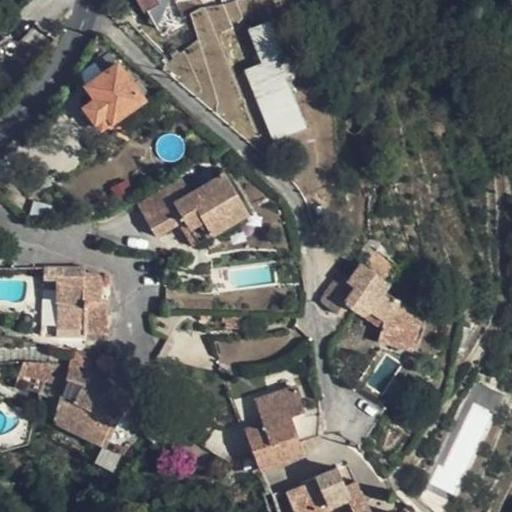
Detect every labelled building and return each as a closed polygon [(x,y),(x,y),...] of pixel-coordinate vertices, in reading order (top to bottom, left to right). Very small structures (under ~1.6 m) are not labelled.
[(137,0),(146,15),(173,0),(137,0)] [(172,34),(153,12),(126,34),(141,53),(157,40),(161,44),(172,34)] [(290,76),(269,25),(249,34),(261,66),(245,73),(271,141),(304,129),(283,78),(290,76)] [(146,104),(111,53),(98,63),(105,73),(86,87),(96,102),(86,110),(98,126),(109,118),(115,126),(146,104)] [(190,196),(184,185),(140,207),(157,238),(180,225),(193,248),(247,219),(225,177),(190,196)] [(321,259),(335,264),(342,234),(328,230),(321,259)] [(348,283),(339,278),(323,302),(340,315),(345,308),(383,332),(382,343),(412,352),(423,313),(396,305),(382,294),(400,269),(373,251),(348,283)] [(57,311),(107,313),(106,304),(102,304),(101,284),(100,280),(100,279),(99,277),(96,275),(83,276),(82,269),(43,270),(42,283),(57,283),(57,311)] [(107,313),(57,311),(57,317),(58,317),(107,319),(107,313)] [(58,317),(57,317),(57,329),(84,330),(84,335),(107,335),(107,319),(58,317)] [(25,368),(122,410),(128,398),(122,393),(114,387),(90,376),(95,359),(85,353),(75,351),(69,372),(56,367),(25,366),(25,368)] [(122,410),(25,368),(18,386),(63,400),(57,422),(61,427),(104,447),(122,410)] [(248,435),(261,472),(305,459),(301,446),(293,418),(303,414),(296,390),(257,403),(264,430),(248,435)] [(459,496),(493,408),(463,396),(428,484),(459,496)] [(320,439),(320,408),(303,414),(293,418),(301,446),(320,439)] [(339,471),(316,480),(330,510),(351,501),(346,487),(339,471)] [(323,511),(330,510),(316,480),(284,492),(292,511),(323,511)] [(371,511),(361,492),(356,483),(346,487),(351,501),(355,511),(371,511)]
